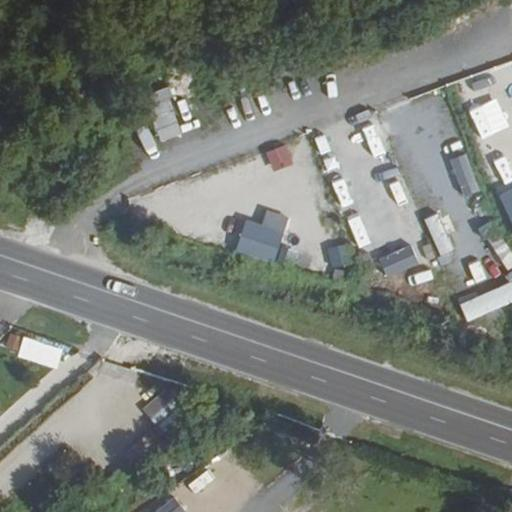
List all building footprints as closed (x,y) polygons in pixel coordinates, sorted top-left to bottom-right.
[(298,142),(267,149),(272,167),(302,159),(298,142)] [(449,158),(461,194),(477,189),(466,153),(449,158)] [(511,186),(497,194),(511,226),(511,186)] [(344,217),(356,246),(384,234),(372,206),(344,217)] [(233,240),(240,223),(203,209),(196,225),(233,240)] [(439,210),(424,216),(432,237),(447,231),(439,210)] [(244,217),(234,250),(273,261),(283,229),(244,217)] [(486,240),(505,270),(511,264),(511,254),(498,232),(486,240)] [(377,259),(386,278),(419,262),(410,243),(377,259)] [(57,367),(63,346),(22,336),(16,357),(57,367)] [(164,389),(141,408),(155,424),(123,451),(129,458),(183,412),(164,389)] [(203,498),(223,485),(210,465),(190,478),(203,498)] [(152,511),(186,511),(173,495),(152,511)]
